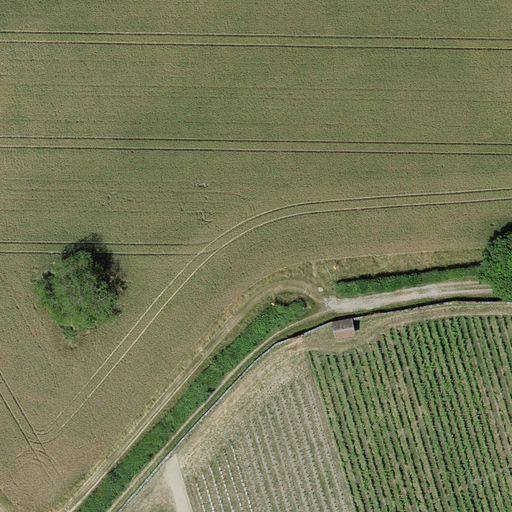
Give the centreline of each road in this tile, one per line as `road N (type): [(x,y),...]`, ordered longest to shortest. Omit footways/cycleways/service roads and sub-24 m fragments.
road 1 (track): [(335,297),(322,269),(282,272),(241,296),(44,511)]
road 2 (track): [(92,511),(265,325),(335,297)]
road 3 (track): [(335,297),(511,279)]
